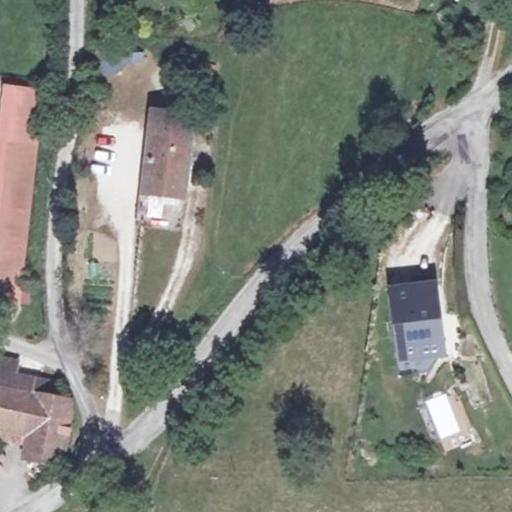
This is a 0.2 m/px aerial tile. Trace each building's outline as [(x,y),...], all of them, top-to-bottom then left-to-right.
[(15,89),(0,217),(0,297),(19,300),(44,93),(15,89)] [(138,219),(174,223),(189,115),(152,110),(138,219)] [(430,291),(396,297),(406,358),(441,352),(430,291)] [(0,428),(18,431),(25,389),(29,366),(0,355),(0,428)] [(25,389),(18,431),(41,435),(37,457),(72,463),(86,399),(25,389)]
